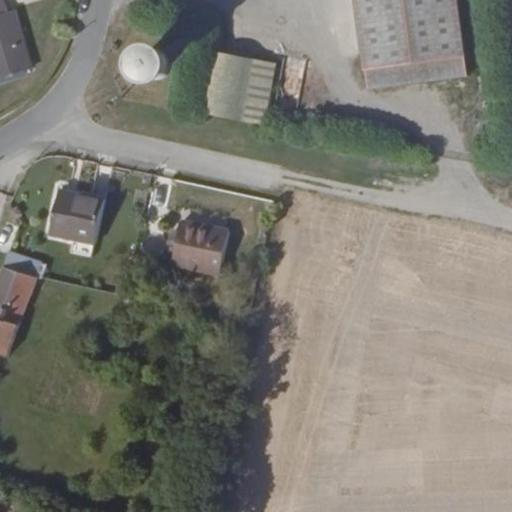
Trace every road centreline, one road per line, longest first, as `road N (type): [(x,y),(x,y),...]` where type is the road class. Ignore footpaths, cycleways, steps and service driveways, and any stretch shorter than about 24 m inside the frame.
road 1 (residential): [(40,129),(291,187)]
road 2 (track): [(291,187),(511,228)]
road 3 (residential): [(101,0),(76,102),(40,129)]
